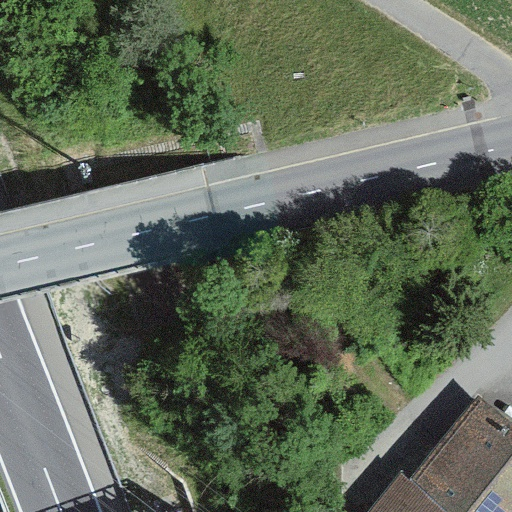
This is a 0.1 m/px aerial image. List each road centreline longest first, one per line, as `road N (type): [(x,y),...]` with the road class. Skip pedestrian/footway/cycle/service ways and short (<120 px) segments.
road 1 (unclassified): [(212,212),(511,144)]
road 2 (unknown): [(0,264),(212,212)]
road 3 (motorway): [(63,511),(0,347)]
